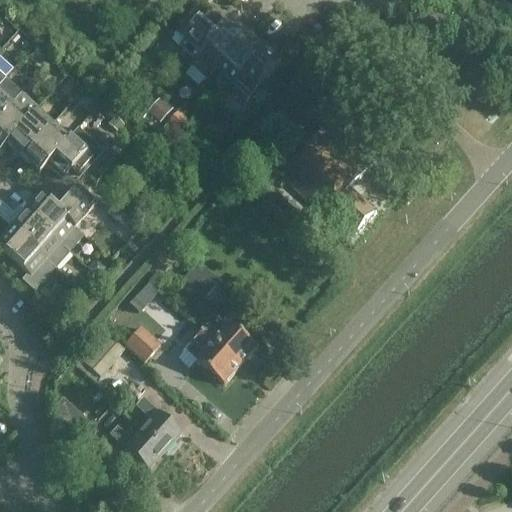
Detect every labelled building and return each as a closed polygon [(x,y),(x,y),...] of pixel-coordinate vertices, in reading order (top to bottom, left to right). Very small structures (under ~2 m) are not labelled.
[(192,14),(176,33),(185,41),(179,47),(195,61),(232,21),(232,20),(224,28),(209,14),(192,14)] [(232,21),(195,61),(190,67),(206,82),(217,70),(249,35),(232,21)] [(249,35),(217,70),(233,85),(265,50),(264,49),(268,44),(267,44),(274,35),(267,30),(258,39),(252,34),(250,36),(249,35)] [(288,57),(298,45),(292,40),(284,49),(285,53),(288,57)] [(265,50),(233,85),(249,100),(281,65),(265,50)] [(0,115),(20,94),(4,79),(0,83),(0,115)] [(20,94),(0,115),(0,148),(36,108),(20,94)] [(106,111),(99,105),(91,114),(98,121),(106,111)] [(36,108),(0,148),(0,150),(6,144),(22,158),(53,123),(36,108)] [(161,116),(152,108),(149,111),(158,119),(161,116)] [(53,123),(22,158),(38,172),(69,138),(53,123)] [(330,124),(281,179),(273,187),(282,195),(290,187),(306,202),(303,205),(306,208),(309,205),(325,219),(329,214),(356,238),(378,215),(351,190),(374,165),(330,124)] [(69,138),(38,172),(39,173),(46,165),(62,179),(78,179),(102,152),(77,129),(69,138)] [(62,188),(53,198),(48,203),(40,195),(39,196),(74,229),(97,203),(79,187),(62,188)] [(74,229),(39,196),(24,213),(69,254),(83,238),(73,229),(74,229)] [(69,254),(24,213),(10,229),(55,270),(69,254)] [(55,270),(10,229),(0,239),(0,250),(28,276),(21,283),(33,294),(55,270)] [(205,300),(220,284),(199,265),(185,281),(205,300)] [(46,318),(38,327),(49,337),(57,328),(46,318)] [(209,326),(202,334),(242,369),(259,350),(231,326),(221,337),(209,326)] [(145,365),(161,347),(142,329),(126,347),(145,365)] [(242,369),(202,334),(197,340),(209,351),(198,363),(225,388),(242,369)] [(105,369),(112,361),(125,373),(123,375),(139,390),(150,378),(135,363),(105,336),(94,349),(89,354),(105,369)] [(100,420),(111,408),(101,397),(101,396),(92,389),(81,401),(88,408),(89,409),(100,420)] [(75,433),(85,421),(61,400),(51,412),(75,433)] [(150,423),(140,434),(164,455),(181,437),(142,401),(135,409),(150,423)] [(147,474),(164,455),(140,434),(132,443),(116,430),(108,438),(147,474)]
